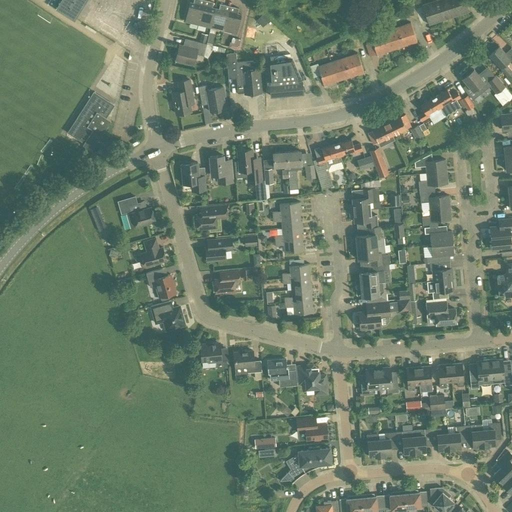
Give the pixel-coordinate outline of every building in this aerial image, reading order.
[(74,19),(86,0),(61,0),(56,8),(74,19)] [(198,25),(203,3),(199,2),(199,0),(193,0),(193,3),(189,2),(185,21),(198,25)] [(210,28),(215,8),(212,7),(213,2),(208,0),(207,4),(203,3),(198,25),(210,28)] [(447,0),(436,8),(449,25),(459,18),(447,0)] [(463,0),(446,0),(447,0),(459,18),(470,10),(463,0)] [(223,31),(228,9),(225,8),(225,5),(220,3),(219,9),(215,8),(210,28),(223,31)] [(228,9),(223,31),(236,34),(241,14),(238,13),(239,8),(233,7),(232,10),(228,9)] [(436,8),(425,15),(438,33),(449,25),(436,8)] [(262,27),(270,20),(264,13),(256,20),(262,27)] [(413,24),(401,30),(412,49),(424,42),(413,24)] [(401,30),(390,37),(401,56),(412,49),(401,30)] [(206,43),(208,35),(201,33),(199,41),(206,43)] [(359,33),(353,34),(356,48),(362,46),(359,33)] [(232,37),(231,48),(241,49),(242,38),(232,37)] [(390,37),(379,43),(389,62),(401,56),(390,37)] [(194,40),(192,49),(179,45),(174,60),(193,65),(196,53),(204,55),(206,48),(212,50),(213,45),(194,40)] [(379,43),(367,50),(378,69),(389,62),(379,43)] [(511,84),(511,83),(511,71),(505,64),(510,59),(499,46),(489,55),(507,76),(506,78),(511,84)] [(234,52),(225,53),(228,77),(236,77),(237,91),(244,91),(244,94),(261,92),(261,86),(260,78),(259,68),(258,68),(257,62),(253,62),(253,61),(235,62),(234,52)] [(279,95),(279,97),(284,97),(284,95),(291,94),(303,93),(303,92),(306,90),(302,82),(302,80),(301,80),(294,62),(292,57),(267,60),(269,80),(266,81),(267,83),(269,83),(270,96),(279,95)] [(350,58),(338,64),(348,84),(360,78),(350,58)] [(338,64),(327,70),(336,90),(348,84),(338,64)] [(486,77),(494,73),(490,66),(482,70),(486,77)] [(463,77),(462,78),(467,83),(462,87),(472,99),(487,86),(484,81),(484,82),(473,69),(469,72),(467,70),(461,74),(463,77)] [(327,70),(315,76),(324,96),(336,90),(327,70)] [(502,105),(511,96),(511,95),(505,86),(495,74),(486,82),(495,93),(494,94),(502,105)] [(176,115),(190,112),(189,105),(193,104),(189,81),(177,83),(178,92),(172,94),(176,115)] [(207,89),(206,85),(198,86),(200,94),(207,93),(210,112),(225,109),(223,96),(225,96),(223,87),(207,89)] [(433,97),(439,107),(450,99),(452,102),(460,97),(456,90),(450,94),(446,89),(433,97)] [(94,92),(68,132),(84,142),(93,148),(101,135),(111,120),(105,117),(113,105),(94,92)] [(467,110),(474,106),(467,95),(456,101),(460,109),(465,106),(467,110)] [(428,113),(439,107),(433,97),(420,105),(424,111),(417,115),(421,121),(430,116),(428,113)] [(502,129),(511,128),(511,113),(501,114),(502,129)] [(386,123),(392,135),(411,126),(406,114),(386,123)] [(392,135),(386,123),(367,133),(373,144),(392,135)] [(416,140),(422,136),(417,125),(410,129),(416,140)] [(339,154),(352,150),(353,153),(362,150),(360,142),(352,145),(351,139),(336,144),(339,154)] [(341,161),(339,154),(336,144),(321,149),(323,155),(316,157),(317,159),(313,160),(322,189),(333,185),(328,169),(330,164),(341,161)] [(379,177),(389,173),(379,146),(369,150),(379,177)] [(259,157),(252,158),(251,149),(237,150),(238,160),(234,161),(235,171),(246,169),(248,182),(262,180),(259,157)] [(300,151),(286,152),(287,165),(301,164),(300,151)] [(282,178),(289,177),(288,170),(287,165),(286,152),(272,153),(273,166),(284,165),(284,169),(281,170),(282,178)] [(224,169),(223,155),(209,156),(211,175),(217,174),(218,183),(233,182),(231,169),(224,169)] [(360,170),(374,165),(370,155),(356,160),(360,170)] [(511,157),(505,158),(505,159),(503,159),(502,161),(503,167),(504,168),(506,168),(506,170),(511,169),(511,157)] [(426,173),(446,171),(445,159),(425,161),(423,161),(423,158),(415,162),(415,166),(425,165),(426,173)] [(199,176),(197,162),(181,164),(183,183),(191,182),(192,191),(206,189),(205,176),(199,176)] [(306,179),(315,178),(314,164),(305,165),(306,179)] [(273,182),(272,169),(271,169),(271,168),(268,168),(264,169),(263,169),(265,183),(273,182)] [(298,192),(296,170),(288,170),(289,177),(289,183),(290,193),(298,192)] [(419,192),(434,190),(434,184),(447,183),(446,171),(426,173),(427,180),(418,181),(419,192)] [(259,199),(266,199),(266,198),(265,186),(258,187),(259,199)] [(349,205),(349,210),(370,208),(379,208),(379,201),(375,201),(374,188),(363,189),(364,197),(352,199),(353,204),(349,205)] [(429,209),(449,207),(448,195),(435,197),(434,190),(419,192),(420,202),(429,201),(429,209)] [(399,195),(390,195),(390,205),(400,205),(399,195)] [(151,207),(138,211),(134,197),(135,196),(118,201),(121,214),(126,212),(129,220),(134,219),(136,226),(155,221),(151,207)] [(273,216),(300,214),(299,207),(300,207),(300,201),(280,203),(280,210),(272,211),(273,216)] [(246,213),(254,212),(253,203),(246,203),(246,213)] [(99,230),(107,227),(97,204),(90,207),(99,230)] [(216,219),(215,213),(227,212),(226,205),(200,207),(201,214),(196,214),(197,228),(210,227),(210,231),(221,230),(220,219),(216,219)] [(449,207),(429,209),(430,216),(422,217),(422,225),(429,224),(429,221),(431,221),(450,219),(449,207)] [(370,208),(349,210),(350,216),(353,216),(354,221),(365,221),(365,227),(378,226),(377,215),(371,215),(370,208)] [(282,228),(302,226),(302,221),(300,221),(300,214),(273,216),(273,221),(281,221),(282,228)] [(499,226),(489,227),(490,238),(510,236),(511,235),(511,218),(498,220),(499,226)] [(393,224),(394,237),(404,236),(403,223),(393,224)] [(275,240),(302,238),(301,231),(303,231),(302,226),(282,228),(282,234),(274,235),(275,240)] [(357,247),(376,245),(376,238),(380,238),(379,226),(378,226),(365,227),(366,234),(356,235),(357,247)] [(431,245),(453,242),(452,231),(437,232),(436,226),(424,227),(425,233),(430,233),(431,245)] [(245,246),(257,245),(256,234),(244,235),(245,246)] [(510,236),(490,238),(491,250),(501,249),(501,256),(511,254),(511,235),(510,236)] [(158,248),(155,238),(144,241),(147,252),(140,253),(144,267),(166,260),(162,247),(158,248)] [(206,260),(225,258),(224,245),(232,245),(231,238),(208,240),(209,246),(205,247),(206,260)] [(302,238),(275,240),(275,245),(283,245),(284,252),(304,250),(304,244),(302,245),(302,238)] [(432,256),(427,257),(427,263),(429,263),(435,262),(440,262),(439,256),(454,255),(453,242),(431,245),(432,256)] [(372,265),(383,264),(382,252),(377,252),(376,245),(357,247),(358,259),(370,258),(371,265),(372,265)] [(436,269),(435,262),(429,263),(430,270),(432,270),(433,281),(452,279),(451,268),(436,269)] [(283,278),(310,276),(309,269),(310,269),(310,263),(289,265),(290,273),(283,273),(283,278)] [(511,263),(505,264),(506,271),(503,275),(496,275),(497,282),(494,282),(495,289),(498,289),(498,295),(505,295),(505,297),(511,296),(511,294),(511,293),(511,263)] [(372,265),(372,271),(359,272),(360,284),(378,283),(378,282),(384,282),(383,270),(389,270),(389,268),(389,264),(383,264),(372,265)] [(243,276),(251,275),(255,275),(255,266),(243,267),(243,276)] [(158,277),(156,270),(146,273),(150,287),(155,285),(159,297),(160,297),(161,299),(162,300),(169,298),(169,296),(169,294),(176,292),(173,285),(175,284),(174,281),(172,280),(170,274),(158,277)] [(234,292),(234,282),(239,281),(238,270),(220,272),(220,278),(214,279),(216,292),(224,291),(224,293),(234,292)] [(292,290),(312,288),(311,282),(310,283),(310,276),(283,278),(284,284),(291,283),(292,290)] [(452,279),(433,281),(427,281),(428,291),(432,291),(433,299),(439,298),(438,291),(453,290),(452,279)] [(128,289),(130,283),(121,280),(120,287),(128,289)] [(378,283),(360,284),(361,296),(374,295),(375,301),(386,300),(385,289),(379,290),(378,283)] [(312,288),(292,290),(292,296),(285,297),(285,302),(312,300),(311,293),(312,293),(312,288)] [(397,312),(410,311),(409,298),(399,299),(396,299),(397,312)] [(312,307),(312,300),(285,302),(286,307),(293,307),(294,314),(314,312),(314,307),(312,307)] [(415,300),(410,301),(411,311),(412,324),(421,323),(420,316),(418,316),(416,300),(415,300)] [(446,309),(446,301),(426,303),(427,316),(435,315),(436,324),(456,322),(455,308),(446,309)] [(369,329),(370,327),(380,326),(379,316),(389,315),(388,302),(366,304),(367,311),(359,312),(360,328),(363,328),(364,329),(369,329)] [(162,311),(160,304),(151,306),(155,323),(163,321),(166,330),(184,325),(179,306),(162,311)] [(269,319),(276,318),(274,305),(267,306),(269,319)] [(226,360),(221,360),(220,342),(199,344),(201,360),(202,360),(203,368),(216,367),(216,368),(227,367),(226,360)] [(254,360),(253,350),(233,352),(236,377),(248,376),(247,372),(261,371),(260,360),(254,360)] [(489,360),(491,383),(504,382),(504,385),(511,384),(511,380),(511,370),(503,371),(502,358),(489,360)] [(287,369),(286,359),(266,361),(267,372),(269,372),(270,379),(278,379),(279,385),(297,383),(295,368),(287,369)] [(478,384),(491,383),(489,360),(476,361),(477,373),(469,374),(471,388),(479,387),(478,384)] [(449,363),(451,382),(457,381),(457,386),(464,385),(461,362),(449,363)] [(446,382),(451,382),(449,363),(437,364),(440,387),(446,387),(446,382)] [(312,368),(309,365),(306,365),(304,368),(305,375),(298,375),(299,384),(305,383),(306,388),(314,387),(315,394),(327,393),(325,374),(322,375),(319,376),(318,370),(314,367),(312,368)] [(417,366),(419,385),(425,384),(425,389),(432,388),(429,365),(417,366)] [(378,370),(379,388),(387,388),(387,392),(398,391),(396,371),(390,372),(390,366),(382,367),(383,370),(378,370)] [(414,385),(419,385),(417,366),(405,368),(408,390),(414,390),(414,385)] [(379,388),(378,370),(373,371),(372,368),(365,369),(365,374),(360,374),(362,395),(373,394),(372,389),(379,388)] [(430,394),(429,396),(430,409),(437,409),(436,396),(436,394),(430,394)] [(443,395),(436,396),(437,409),(438,409),(445,408),(443,395)] [(412,401),(413,410),(421,409),(420,400),(412,401)] [(493,412),(502,412),(501,404),(493,405),(493,412)] [(467,406),(467,414),(481,414),(481,406),(467,406)] [(316,424),(315,416),(296,418),(298,439),(327,436),(326,423),(316,424)] [(489,428),(482,429),(484,448),(487,448),(487,447),(489,446),(489,445),(495,444),(493,429),(500,428),(499,421),(488,422),(489,428)] [(475,424),(464,425),(465,431),(471,430),(473,447),(479,446),(479,447),(481,447),(481,448),(484,448),(482,429),(481,423),(475,424)] [(454,432),(448,432),(449,451),(452,451),(452,450),(454,450),(454,448),(460,448),(459,432),(465,431),(464,425),(454,426),(454,432)] [(440,427),(430,428),(431,444),(437,443),(438,450),(444,449),(444,451),(447,450),(447,451),(449,451),(448,432),(441,433),(440,427)] [(419,429),(412,429),(415,454),(417,454),(417,453),(420,453),(419,451),(426,451),(425,444),(431,444),(430,428),(419,429)] [(406,430),(395,431),(396,437),(396,448),(403,447),(403,453),(409,452),(410,454),(412,454),(412,455),(415,454),(412,429),(406,430)] [(379,439),(378,439),(380,458),(383,457),(383,456),(385,456),(385,455),(391,454),(389,438),(396,437),(395,431),(384,432),(385,438),(379,439)] [(371,433),(366,434),(367,440),(369,456),(375,456),(375,457),(377,457),(377,458),(380,458),(378,439),(379,439),(378,433),(371,433)] [(257,447),(278,446),(277,436),(257,437),(257,447)] [(299,453),(294,456),(294,457),(295,456),(299,463),(305,472),(308,470),(310,469),(313,468),(316,467),(319,466),(321,465),(323,465),(326,464),(328,464),(328,463),(327,463),(327,462),(329,461),(329,462),(330,461),(330,460),(329,449),(329,447),(327,447),(319,448),(319,445),(308,446),(308,449),(300,450),(298,450),(298,452),(299,452),(299,453)] [(501,482),(511,471),(511,454),(508,450),(497,461),(501,466),(493,473),(502,481),(501,482)] [(282,478),(280,480),(289,479),(294,479),(291,481),(292,482),(294,480),(295,479),(288,471),(286,473),(284,475),(282,478)] [(511,471),(501,482),(510,491),(511,490),(511,491),(511,471)] [(450,505),(453,501),(448,496),(449,495),(447,492),(441,487),(429,488),(430,503),(432,503),(443,511),(444,511),(446,510),(447,511),(452,506),(450,505)] [(405,507),(406,507),(427,505),(426,491),(416,491),(416,490),(412,490),(412,489),(404,490),(405,507)] [(405,511),(406,507),(405,507),(404,490),(395,491),(395,492),(391,492),(392,494),(382,495),(383,509),(402,507),(402,511),(405,511)] [(383,509),(382,495),(373,495),(373,494),(369,494),(369,493),(360,494),(362,511),(383,509)] [(339,511),(352,511),(362,511),(360,494),(352,495),(352,496),(348,496),(348,498),(339,499),(339,511)] [(337,511),(337,500),(323,501),(324,505),(316,506),(316,511),(337,511)]
